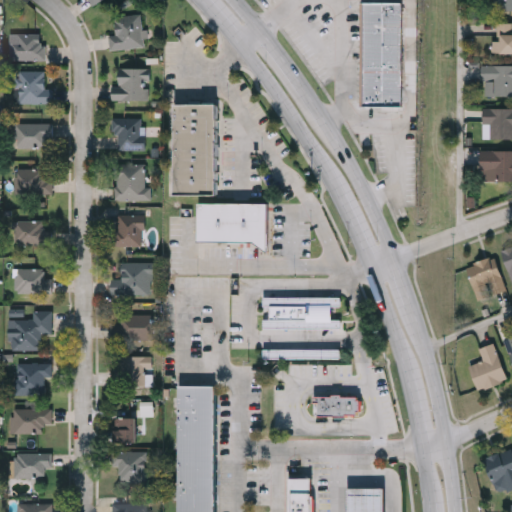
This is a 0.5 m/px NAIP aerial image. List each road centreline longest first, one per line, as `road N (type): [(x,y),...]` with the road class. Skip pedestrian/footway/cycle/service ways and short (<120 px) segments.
road 1 (residential): [(49,0),(76,34),(84,60),(85,511)]
road 2 (secondary): [(242,47),(343,195)]
road 3 (secondary): [(393,260),(324,124)]
road 4 (secondary): [(440,441),(411,314)]
road 5 (residential): [(393,260),(511,217)]
